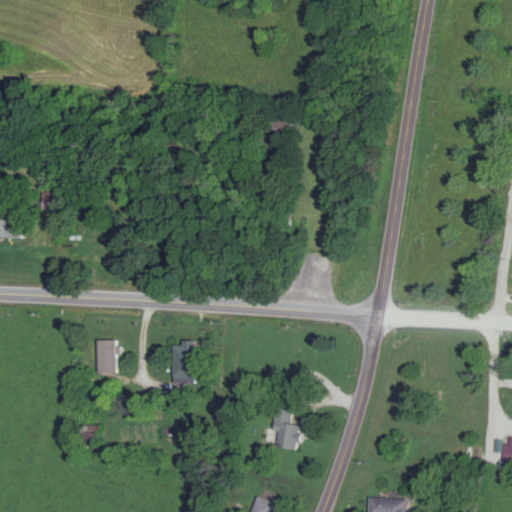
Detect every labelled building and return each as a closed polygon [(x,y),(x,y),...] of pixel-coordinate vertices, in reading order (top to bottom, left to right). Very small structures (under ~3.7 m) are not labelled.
[(99,374),(119,374),(119,341),(99,341),(99,374)] [(196,384),(196,342),(175,342),(175,384),(196,384)] [(297,452),(302,426),(291,424),(294,408),(279,404),(271,447),(297,452)] [(511,457),(511,447),(502,447),(502,458),(511,457)] [(251,511),(275,511),(278,506),(259,497),(251,511)] [(367,511),(407,511),(408,501),(368,498),(367,511)]
